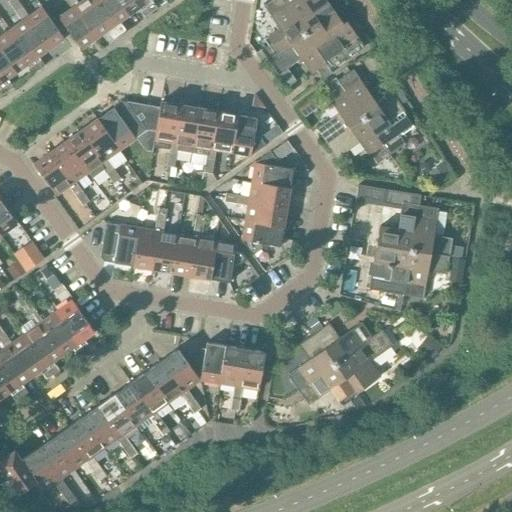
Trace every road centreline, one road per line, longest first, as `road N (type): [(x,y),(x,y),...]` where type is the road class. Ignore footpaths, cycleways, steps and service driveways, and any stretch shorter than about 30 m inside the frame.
road 1 (residential): [(262,80),(329,175),(310,281),(258,315),(146,296)]
road 2 (tertiary): [(511,395),(404,458),(266,511)]
road 3 (residential): [(146,296),(105,289),(12,164),(0,159)]
road 4 (residential): [(12,423),(135,335),(146,296)]
road 5 (tertiary): [(415,0),(511,89)]
road 6 (tertiary): [(397,511),(511,447)]
road 7 (residential): [(141,59),(262,80)]
